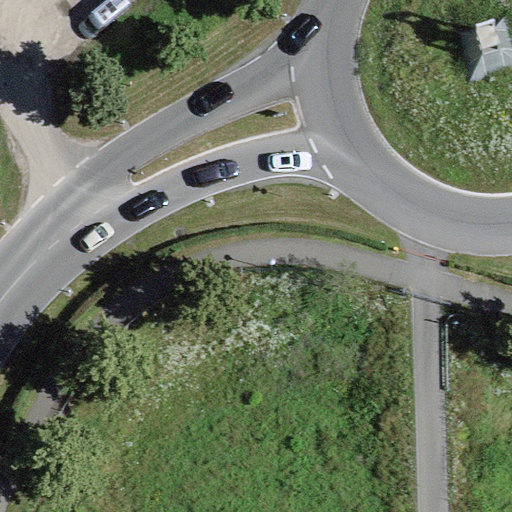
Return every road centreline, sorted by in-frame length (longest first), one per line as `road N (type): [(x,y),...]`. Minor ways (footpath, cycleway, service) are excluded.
road 1 (primary): [(331,23),(279,72),(160,130),(127,158),(77,225)]
road 2 (primary): [(77,225),(232,165),(293,151),(357,151)]
road 3 (primary): [(357,151),(421,206),(481,224),(511,222)]
road 4 (primary): [(331,23),(336,109),(357,151)]
